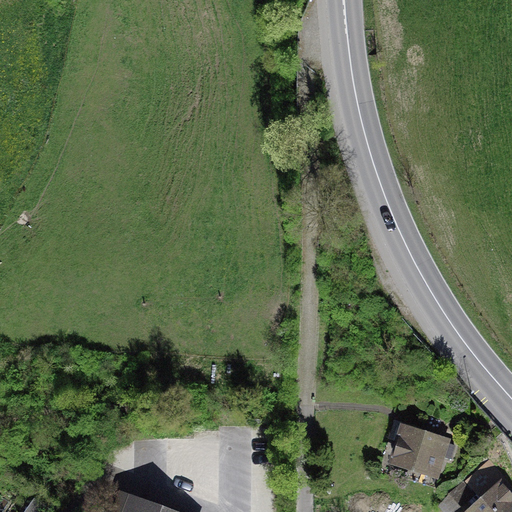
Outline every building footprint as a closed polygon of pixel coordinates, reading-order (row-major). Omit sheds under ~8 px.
[(455,445),(405,430),(396,462),(434,474),(439,456),(451,459),(455,445)] [(463,483),(451,494),(461,505),(473,495),(463,483)] [(501,483),(468,511),(511,511),(511,502),(507,497),(509,495),(511,494),(501,483)] [(34,497),(23,511),(47,511),(50,508),(34,497)] [(153,511),(129,503),(125,511),(153,511)]
